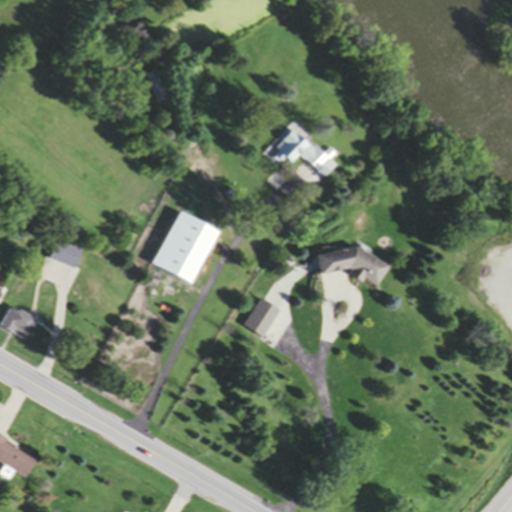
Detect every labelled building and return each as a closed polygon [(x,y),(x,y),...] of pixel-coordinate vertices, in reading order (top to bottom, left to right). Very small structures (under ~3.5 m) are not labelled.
[(165,102),(153,74),(144,78),(156,106),(165,102)] [(295,159),(325,179),(334,166),(286,133),(270,155),(289,168),(295,159)] [(72,270),(79,252),(53,242),(46,260),(72,270)] [(347,271),(349,286),(380,280),(375,251),(315,261),(317,276),(347,271)] [(260,340),(278,314),(259,300),(241,327),(260,340)] [(0,321),(0,332),(22,342),(31,321),(6,309),(0,321)] [(0,443),(0,473),(9,478),(11,475),(22,481),(32,460),(0,443)]
